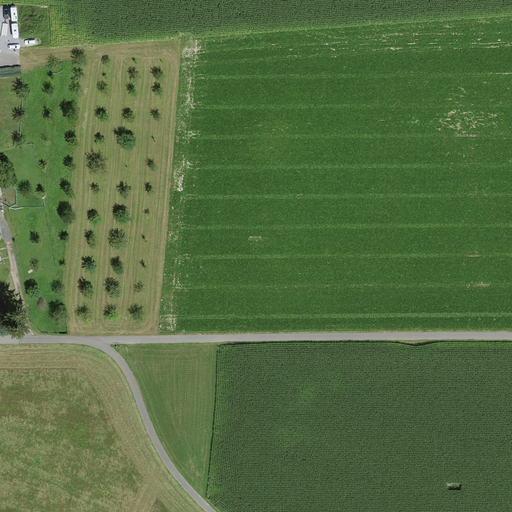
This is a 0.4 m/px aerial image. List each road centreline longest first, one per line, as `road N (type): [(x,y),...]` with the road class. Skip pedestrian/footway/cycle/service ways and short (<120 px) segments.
road 1 (track): [(100,340),(511,341)]
road 2 (track): [(100,340),(133,383),(143,423),(183,489),(214,511)]
